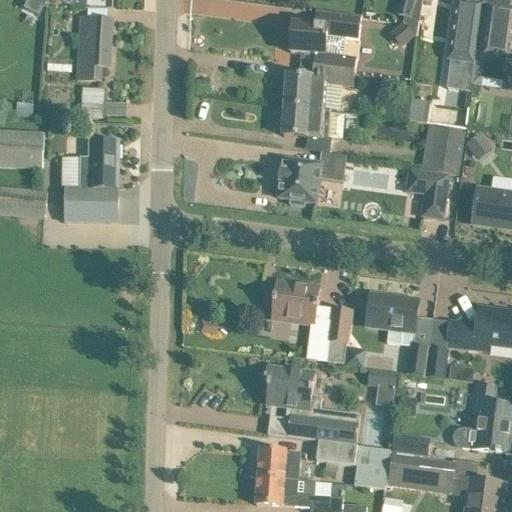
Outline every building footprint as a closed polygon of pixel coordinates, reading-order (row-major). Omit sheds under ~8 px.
[(29,0),(25,10),(39,17),(43,7),(29,0)] [(412,21),(419,0),(401,0),(396,15),(412,21)] [(456,0),(447,62),(451,63),(448,90),(470,93),(474,66),(475,66),(476,60),(477,60),(484,0),(456,0)] [(474,83),(474,86),(476,86),(481,86),(482,80),(506,83),(510,84),(511,67),(511,7),(511,8),(511,0),(484,0),(477,60),(474,83)] [(337,30),(336,40),(346,41),(359,42),(362,17),(338,15),(337,30)] [(112,22),(102,21),(80,20),(77,82),(100,84),(101,68),(109,69),(112,22)] [(405,28),(395,36),(405,47),(414,39),(419,40),(421,26),(405,24),(405,28)] [(316,28),(292,27),(290,54),(315,56),(314,69),(356,75),(358,58),(344,57),(346,41),(336,40),(337,30),(328,30),(316,29),(316,28)] [(283,97),(282,105),(286,108),(291,108),(310,110),(325,111),(343,115),(344,89),(354,91),(356,75),(314,69),(312,80),(308,80),(299,79),(288,78),(287,94),(283,97)] [(83,89),(81,119),(105,120),(107,90),(83,89)] [(409,121),(409,123),(428,126),(431,105),(412,103),(412,106),(409,121)] [(34,119),(34,108),(18,107),(18,119),(34,119)] [(281,113),(281,122),(285,125),(284,138),(291,139),(304,140),(308,140),(308,139),(310,139),(333,141),(344,142),(347,117),(347,116),(343,115),(325,111),(310,110),(291,108),(286,108),(286,111),(281,113)] [(468,135),(429,129),(423,172),(461,179),(468,135)] [(0,169),(43,172),(45,135),(0,132),(0,169)] [(471,139),(471,156),(489,157),(490,139),(471,139)] [(90,159),(81,159),(81,187),(68,187),(67,224),(118,225),(118,192),(119,192),(119,144),(90,143),(90,159)] [(281,185),(279,201),(291,202),(291,205),(290,207),(305,209),(305,204),(317,206),(321,181),(343,185),(347,159),(322,155),(322,157),(321,167),(285,162),(283,173),(283,175),(281,175),(279,185),(281,185)] [(450,179),(410,173),(407,194),(426,197),(423,219),(444,222),(450,179)] [(0,216),(46,220),(48,193),(0,188),(0,216)] [(511,196),(478,192),(473,226),(511,231),(511,196)] [(333,345),(330,366),(344,367),(347,347),(351,313),(334,311),(334,312),(318,310),(321,291),(277,285),(272,321),(274,321),(274,319),(294,322),(314,324),(314,327),(316,327),(314,342),(333,345)] [(388,345),(411,348),(414,335),(415,335),(419,304),(372,298),(367,329),(390,332),(388,345)] [(449,324),(447,347),(448,347),(458,349),(487,353),(488,346),(502,348),(511,349),(511,315),(479,312),(478,317),(477,328),(461,326),(449,324)] [(412,348),(408,376),(424,378),(426,378),(429,350),(428,350),(412,348)] [(429,350),(426,378),(444,380),(445,373),(447,352),(430,351),(429,350)] [(475,384),(476,369),(452,368),(452,383),(475,384)] [(268,437),(319,444),(320,443),(356,448),(360,417),(321,412),(322,399),(312,398),(315,376),(268,370),(265,393),(269,393),(267,407),(292,411),(289,439),(270,437),(270,436),(268,436),(268,437)] [(370,373),(369,382),(380,383),(379,387),(379,391),(377,407),(394,409),(396,389),(398,377),(370,373)] [(474,387),(470,414),(479,415),(477,431),(465,430),(464,430),(461,430),(458,432),(457,433),(456,435),(455,435),(455,437),(454,438),(454,439),(454,441),(454,442),(455,443),(455,445),(457,447),(458,448),(459,449),(461,449),(462,450),(497,454),(496,455),(501,456),(501,455),(511,456),(511,454),(508,454),(511,426),(511,407),(495,406),(497,390),(474,387)] [(400,401),(398,416),(414,418),(416,403),(400,401)] [(396,436),(393,456),(428,460),(430,440),(396,436)] [(358,469),(355,488),(386,492),(391,453),(356,448),(320,443),(319,444),(317,463),(358,469)] [(287,455),(287,454),(261,452),(259,480),(285,482),(299,483),(300,464),(299,464),(299,456),(287,455)] [(393,456),(389,488),(418,492),(449,497),(468,499),(466,511),(498,511),(499,508),(501,508),(504,487),(495,485),(474,482),(453,479),(456,464),(456,463),(428,460),(393,456)] [(285,482),(259,480),(257,507),(283,509),(312,511),(311,511),(368,511),(369,509),(343,507),(344,500),(297,497),(299,483),(285,482)] [(400,511),(402,503),(387,501),(384,511),(400,511)]
